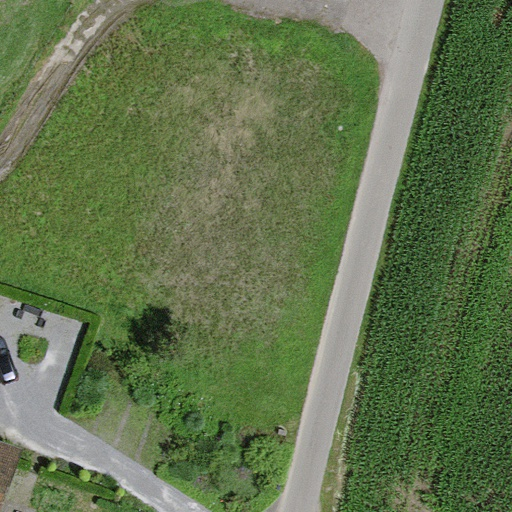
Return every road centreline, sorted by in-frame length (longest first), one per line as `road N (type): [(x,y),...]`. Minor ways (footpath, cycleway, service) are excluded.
road 1 (unclassified): [(299,511),(425,0)]
road 2 (track): [(0,146),(104,0)]
